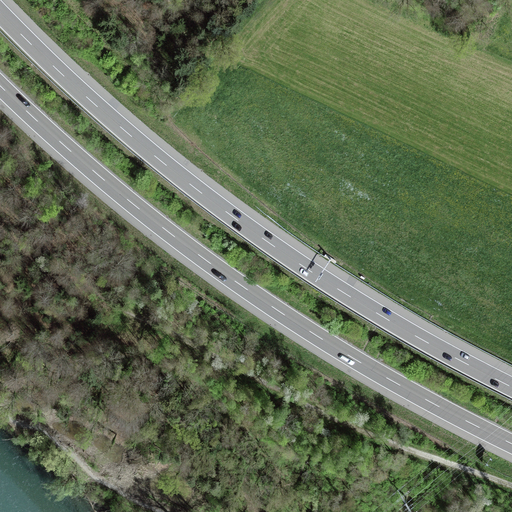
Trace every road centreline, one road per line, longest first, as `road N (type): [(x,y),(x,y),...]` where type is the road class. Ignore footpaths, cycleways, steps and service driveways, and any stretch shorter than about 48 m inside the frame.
road 1 (motorway): [(511,387),(343,292),(229,214),(0,13)]
road 2 (motorway): [(0,85),(95,172),(237,282),(354,359),(511,443)]
road 3 (track): [(344,424),(39,261),(0,226)]
road 4 (track): [(511,485),(344,424)]
